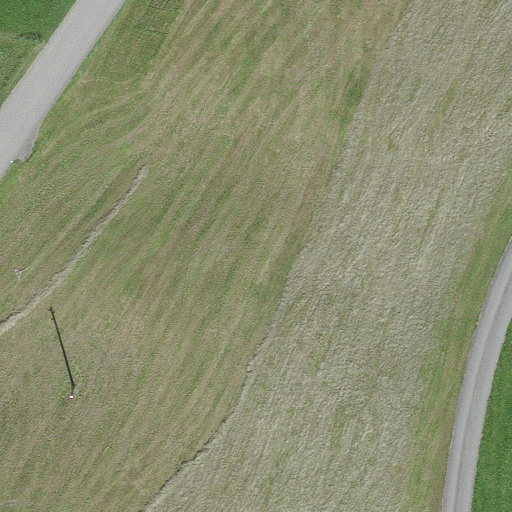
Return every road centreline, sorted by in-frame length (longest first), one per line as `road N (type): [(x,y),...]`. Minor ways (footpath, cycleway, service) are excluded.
road 1 (track): [(511,283),(484,362),(458,511)]
road 2 (unclassified): [(0,144),(101,0)]
